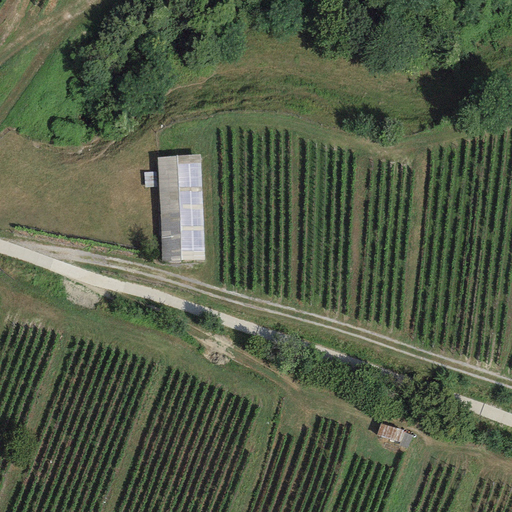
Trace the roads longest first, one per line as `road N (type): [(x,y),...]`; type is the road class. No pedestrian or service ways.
road 1 (track): [(58,260),(511,423)]
road 2 (track): [(58,260),(231,300),(511,389)]
